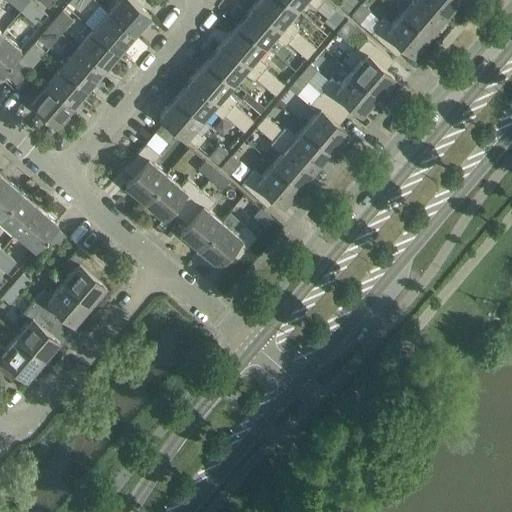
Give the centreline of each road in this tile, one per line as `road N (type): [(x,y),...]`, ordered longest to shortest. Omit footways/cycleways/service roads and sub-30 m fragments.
road 1 (secondary): [(511,52),(256,345)]
road 2 (secondary): [(300,382),(511,138)]
road 3 (residential): [(62,180),(212,3)]
road 4 (residential): [(164,267),(32,424),(15,426)]
road 5 (secondary): [(256,345),(170,448),(129,511)]
road 6 (secondary): [(188,511),(300,382)]
road 7 (residential): [(164,267),(62,180)]
road 8 (residential): [(256,345),(164,267)]
